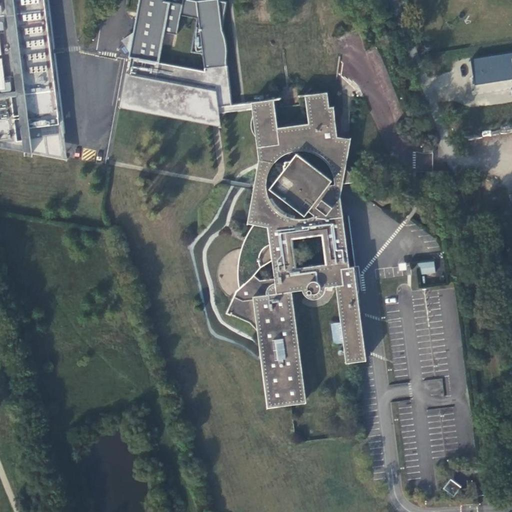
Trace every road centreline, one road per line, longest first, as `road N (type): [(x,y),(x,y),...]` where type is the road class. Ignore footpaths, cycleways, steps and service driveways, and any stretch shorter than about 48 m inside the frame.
road 1 (residential): [(410,511),(395,493),(366,236)]
road 2 (unclassified): [(397,0),(452,147)]
